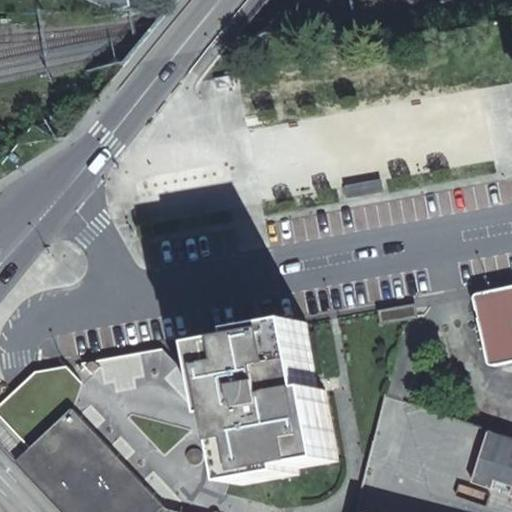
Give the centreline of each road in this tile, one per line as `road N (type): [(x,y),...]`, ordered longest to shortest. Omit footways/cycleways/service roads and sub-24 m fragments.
road 1 (trunk): [(0,342),(511,254)]
road 2 (trunk): [(511,212),(0,300)]
road 3 (residential): [(58,197),(91,229),(107,267),(146,299),(511,233)]
road 4 (secondary): [(58,197),(223,0)]
